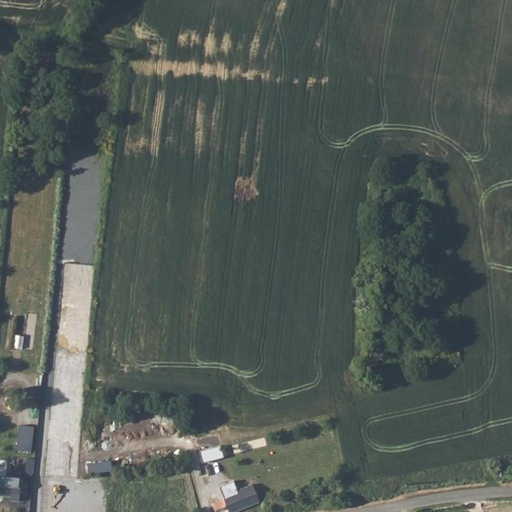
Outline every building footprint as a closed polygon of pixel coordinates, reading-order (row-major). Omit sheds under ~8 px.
[(20,428),(18,452),(31,453),(33,429),(20,428)] [(202,462),(213,461),(210,442),(200,444),(202,462)] [(29,458),(27,473),(34,473),(36,458),(29,458)] [(90,473),(113,470),(112,460),(89,463),(90,473)] [(0,478),(0,497),(13,498),(13,502),(20,503),(22,480),(0,478)] [(239,498),(255,492),(251,486),(236,493),(239,498)] [(236,511),(260,501),(259,498),(255,492),(239,498),(235,499),(231,492),(229,492),(226,494),(224,498),(225,500),(213,507),(215,511),(220,511),(228,508),(230,511),(236,511)]
